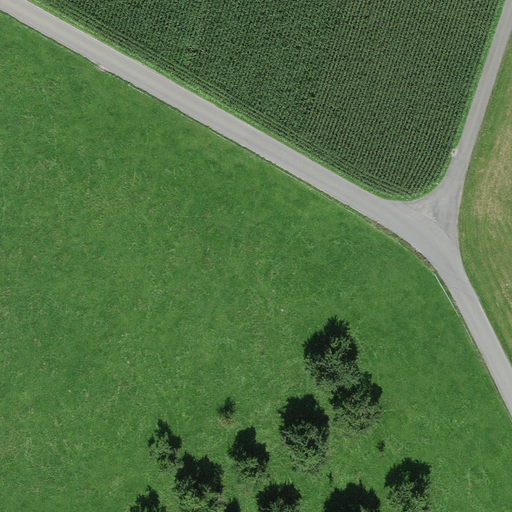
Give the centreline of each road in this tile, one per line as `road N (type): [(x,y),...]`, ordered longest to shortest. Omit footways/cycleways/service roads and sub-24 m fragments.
road 1 (unclassified): [(511,392),(435,238),(11,0)]
road 2 (track): [(511,3),(435,238)]
